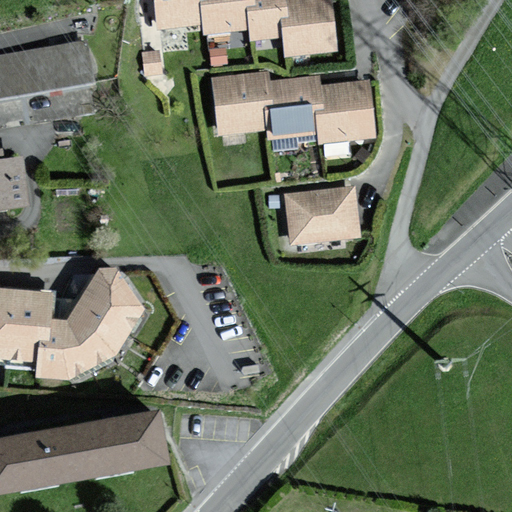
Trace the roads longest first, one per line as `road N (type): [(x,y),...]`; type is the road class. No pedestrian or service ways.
road 1 (tertiary): [(411,302),(214,511)]
road 2 (residential): [(411,302),(395,255),(433,114)]
road 3 (residential): [(433,114),(498,0)]
